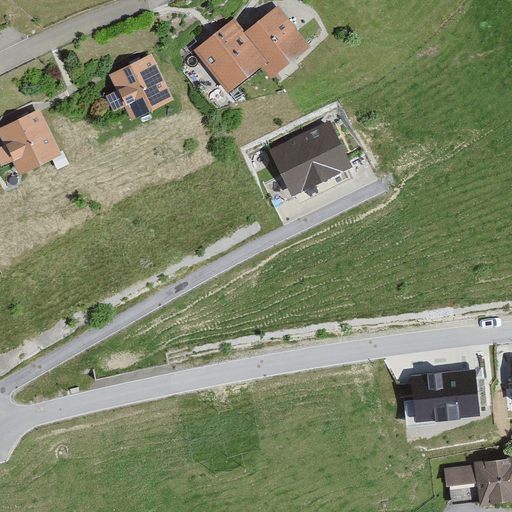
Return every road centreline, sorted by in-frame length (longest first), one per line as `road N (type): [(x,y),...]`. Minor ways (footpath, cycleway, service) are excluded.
road 1 (residential): [(0,423),(204,375),(511,332)]
road 2 (residential): [(0,63),(141,0)]
